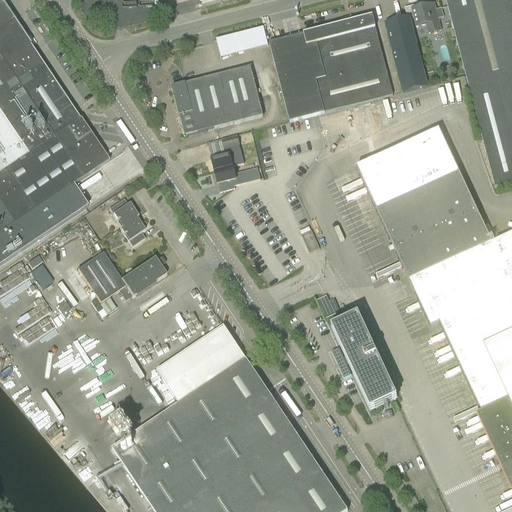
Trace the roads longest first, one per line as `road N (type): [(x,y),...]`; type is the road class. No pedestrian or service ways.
road 1 (tertiary): [(391,511),(86,56)]
road 2 (unclassified): [(86,56),(306,0)]
